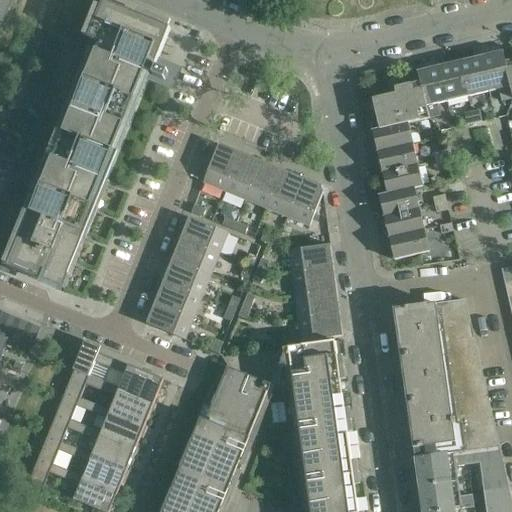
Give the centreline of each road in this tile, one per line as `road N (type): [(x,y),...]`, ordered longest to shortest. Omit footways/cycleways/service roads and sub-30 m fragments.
road 1 (residential): [(114,334),(238,26)]
road 2 (residential): [(362,296),(329,55)]
road 3 (residential): [(393,511),(362,296)]
road 4 (tertiary): [(329,55),(511,12)]
road 5 (residential): [(362,296),(487,278)]
road 6 (residential): [(114,334),(0,288)]
